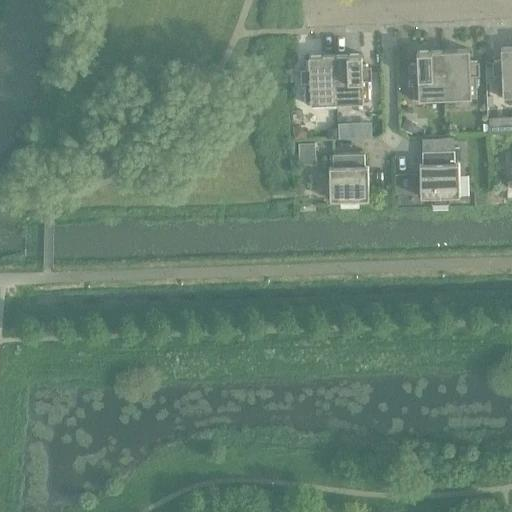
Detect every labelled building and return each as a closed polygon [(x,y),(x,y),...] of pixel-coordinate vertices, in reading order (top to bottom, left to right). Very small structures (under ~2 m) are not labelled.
[(511,95),(511,47),(501,48),(501,61),(492,61),(493,75),(496,75),(497,96),(511,95)] [(470,49),(443,51),(445,99),(477,97),(476,76),(480,76),(479,62),(470,62),(470,49)] [(445,99),(443,51),(417,52),(417,64),(408,65),(409,79),(412,79),(413,100),(445,99)] [(362,54),(335,55),(337,103),(369,102),(369,81),(372,80),(372,67),(362,67),(362,54)] [(337,103),(335,55),(309,56),(310,69),(300,70),(301,83),(305,83),(305,105),(337,103)] [(507,117),(488,118),(489,133),(508,132),(507,117)] [(406,119),(401,129),(411,134),(416,124),(406,119)] [(355,124),(338,124),(339,129),(339,139),(355,138),(355,124)] [(339,129),(327,130),(328,140),(339,139),(339,129)] [(423,174),(420,174),(421,197),(432,197),(433,203),(448,203),(448,196),(460,196),(459,163),(455,163),(455,151),(423,152),(423,174)] [(330,167),(331,200),(342,199),(342,206),(358,206),(358,199),(369,198),(368,175),(365,175),(365,153),(333,154),(333,167),(330,167)]
